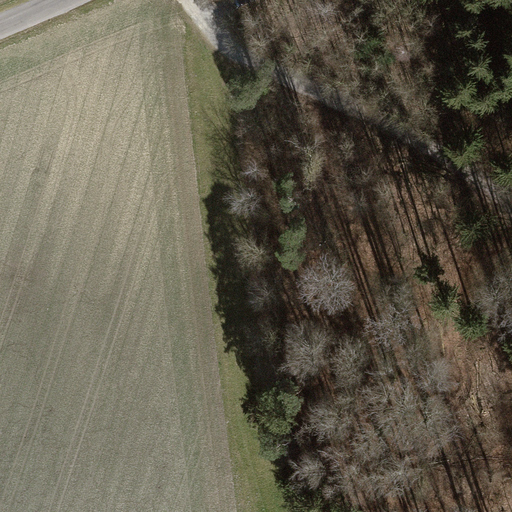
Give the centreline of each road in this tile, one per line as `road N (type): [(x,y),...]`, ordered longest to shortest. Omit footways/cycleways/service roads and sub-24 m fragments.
road 1 (track): [(214,29),(246,152),(280,369),(315,511)]
road 2 (track): [(190,0),(214,29),(355,106),(511,241)]
